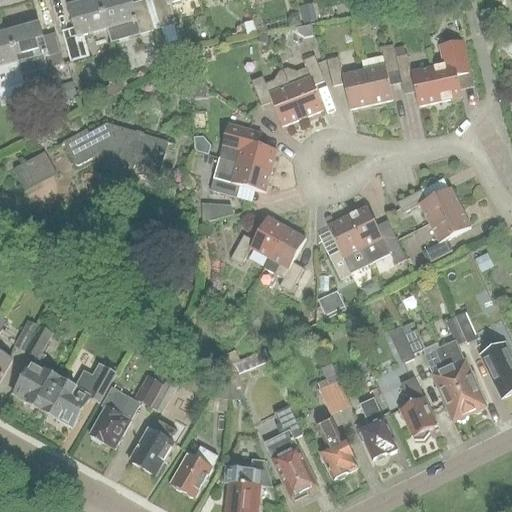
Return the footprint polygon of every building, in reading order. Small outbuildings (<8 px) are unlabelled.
[(107,0),(99,2),(107,32),(111,45),(153,33),(145,3),(132,7),(130,0),(107,0)] [(191,0),(156,0),(152,1),(160,31),(161,30),(173,27),(175,27),(169,6),(191,0)] [(107,32),(99,2),(83,7),(82,1),(68,5),(75,31),(63,35),(71,64),(89,59),(83,39),(107,32)] [(299,9),(303,25),(317,22),(313,5),(299,9)] [(9,36),(21,78),(64,66),(55,37),(42,40),(37,22),(24,26),(25,31),(9,36)] [(254,22),(243,25),(247,39),(258,36),(254,22)] [(173,27),(161,30),(166,46),(178,43),(173,27)] [(311,27),(296,29),(297,35),(303,39),(313,38),(311,27)] [(0,92),(23,86),(21,78),(9,36),(0,38),(0,92)] [(259,36),(258,44),(267,45),(267,37),(259,36)] [(503,41),(498,49),(511,58),(511,45),(504,40),(503,41)] [(443,68),(433,70),(440,105),(462,100),(456,74),(468,71),(462,43),(439,48),(443,68)] [(364,74),(371,108),(393,103),(387,77),(398,74),(396,59),(394,52),(394,51),(393,48),(381,50),(382,58),(361,63),(364,74)] [(403,48),(394,51),(394,52),(396,59),(405,57),(403,48)] [(405,57),(396,59),(398,74),(401,86),(413,83),(419,109),(440,105),(433,70),(411,75),(407,57),(405,57)] [(306,71),(298,74),(289,70),(284,72),(290,88),(302,121),(323,113),(313,88),(325,84),(315,59),(303,63),(306,71)] [(371,108),(364,74),(342,78),(338,60),(326,63),(332,89),(344,86),(350,112),(371,108)] [(282,129),(302,121),(290,88),(284,72),(279,74),(273,83),(265,86),(263,79),(251,84),(261,109),(272,105),(282,129)] [(208,100),(208,89),(198,83),(198,78),(189,78),(189,85),(190,101),(208,100)] [(124,81),(104,90),(109,101),(129,92),(124,81)] [(65,102),(77,99),(73,83),(61,86),(65,102)] [(185,101),(190,101),(189,85),(178,85),(179,95),(185,95),(185,101)] [(87,133),(63,145),(74,166),(75,167),(77,168),(80,167),(94,160),(104,163),(102,168),(131,177),(135,166),(160,174),(168,145),(107,127),(89,136),(87,133)] [(228,127),(225,139),(219,160),(271,174),(277,153),(258,148),(262,136),(228,127)] [(45,155),(24,167),(15,171),(15,172),(15,175),(25,194),(57,176),(45,155)] [(271,174),(219,160),(210,193),(236,200),(240,189),(265,196),(271,174)] [(435,199),(455,187),(450,179),(430,190),(435,199)] [(420,207),(429,226),(460,211),(450,191),(427,204),(421,193),(397,205),(403,216),(420,207)] [(370,266),(390,257),(395,268),(406,262),(387,223),(376,229),(367,210),(347,220),(370,266)] [(470,230),(460,211),(429,226),(439,246),(423,255),(428,266),(452,253),(447,243),(470,230)] [(351,276),(370,266),(347,220),(328,230),(339,254),(329,259),(341,283),(352,278),(351,276)] [(250,252),(268,262),(269,263),(286,231),(267,221),(254,244),(243,238),(230,262),(241,268),(250,252)] [(306,242),(286,231),(269,263),(268,262),(264,271),(283,282),(279,289),(299,300),(312,276),(293,265),(306,242)] [(494,268),(487,255),(475,262),(481,274),(494,268)] [(328,298),(318,303),(325,319),(335,314),(328,298)] [(163,320),(180,319),(179,305),(162,306),(163,320)] [(454,320),(466,345),(466,344),(467,347),(479,341),(467,314),(454,320)] [(0,319),(0,385),(13,363),(0,355),(0,336),(7,324),(0,319)] [(466,345),(454,320),(445,324),(454,344),(439,351),(470,417),(474,415),(477,417),(481,415),(481,411),(486,409),(465,362),(463,362),(457,348),(466,345)] [(14,348),(25,355),(39,330),(27,324),(14,348)] [(25,355),(34,360),(13,398),(41,414),(59,382),(38,369),(45,357),(42,355),(53,336),(39,328),(39,330),(25,355)] [(402,367),(415,361),(413,357),(405,337),(401,330),(388,336),(402,367)] [(415,332),(405,337),(413,357),(424,352),(419,341),(415,332)] [(481,358),(502,401),(511,396),(511,362),(504,346),(481,358)] [(470,417),(439,351),(424,358),(432,376),(431,376),(453,424),(458,422),(461,424),(465,422),(466,419),(470,417)] [(239,362),(235,364),(238,377),(270,364),(265,352),(239,362)] [(225,369),(235,364),(239,362),(235,353),(217,361),(225,369)] [(227,376),(230,376),(238,377),(235,364),(225,369),(227,376)] [(330,364),(320,369),(326,382),(328,387),(339,383),(330,364)] [(76,391),(59,382),(41,414),(72,432),(90,401),(99,406),(115,378),(100,369),(93,381),(91,380),(85,377),(78,389),(77,389),(76,391)] [(230,376),(227,376),(221,376),(214,394),(211,401),(228,402),(229,399),(230,376)] [(229,399),(228,402),(245,404),(238,377),(230,376),(229,399)] [(149,409),(161,387),(147,379),(135,401),(149,409)] [(405,424),(412,440),(414,443),(424,443),(430,436),(428,432),(437,428),(425,402),(424,402),(414,381),(401,387),(411,408),(400,414),(401,415),(400,421),(405,424)] [(326,382),(317,385),(320,391),(328,387),(326,382)] [(328,387),(340,414),(351,409),(339,383),(328,387)] [(161,387),(149,409),(162,417),(176,392),(165,385),(163,388),(161,387)] [(340,414),(328,387),(320,391),(318,392),(330,418),(340,414)] [(364,445),(372,464),(376,462),(378,464),(384,461),(383,459),(397,452),(374,401),(359,407),(369,429),(359,433),(360,437),(359,439),(361,444),(364,445)] [(106,410),(89,438),(90,439),(91,442),(90,443),(97,447),(97,446),(101,445),(115,453),(131,424),(126,422),(134,407),(125,402),(117,416),(106,410)] [(276,428),(281,438),(264,446),(292,504),(293,503),(294,507),(310,499),(308,494),(318,490),(298,449),(297,450),(294,442),(303,438),(290,408),(274,416),(279,426),(276,428)] [(333,483),(337,482),(340,483),(344,481),(344,478),(358,471),(345,444),(342,445),(331,422),(317,428),(328,452),(320,456),(333,483)] [(148,432),(129,465),(156,480),(175,447),(170,445),(176,434),(159,424),(153,435),(148,432)] [(189,457),(170,488),(195,502),(213,471),(212,470),(218,460),(201,450),(195,460),(189,457)] [(228,486),(225,511),(258,511),(260,490),(273,491),(265,465),(252,463),(251,472),(232,470),(230,486),(228,486)]
